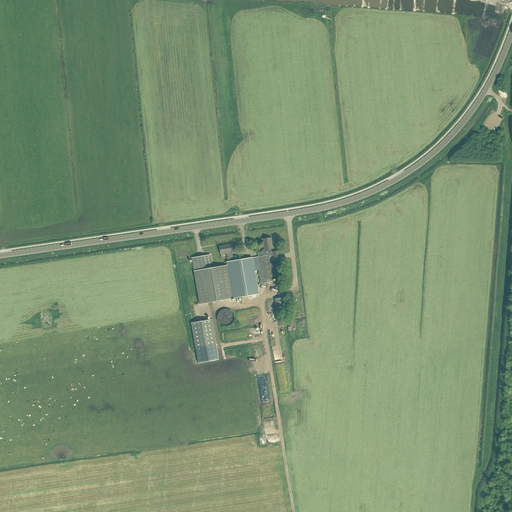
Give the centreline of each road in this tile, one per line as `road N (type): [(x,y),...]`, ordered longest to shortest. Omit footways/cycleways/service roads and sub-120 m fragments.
road 1 (tertiary): [(0,255),(300,211),(371,191),(420,163),(461,124),(511,31)]
road 2 (track): [(266,343),(293,511)]
